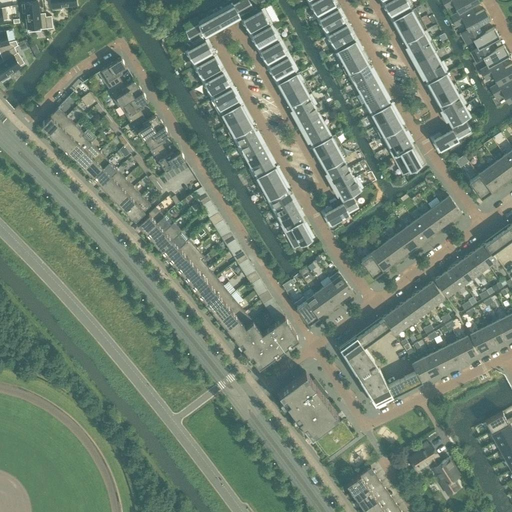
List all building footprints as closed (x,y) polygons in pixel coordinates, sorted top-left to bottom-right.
[(51,0),(52,10),(62,9),(61,5),(76,3),(75,0),(51,0)] [(231,3),(215,12),(218,18),(224,15),(227,22),(248,11),(252,8),(247,0),(242,0),(233,6),(231,3)] [(316,0),(309,4),(318,20),(340,8),(338,9),(337,8),(330,13),(327,7),(334,3),(336,2),(335,0),(316,0)] [(391,20),(415,7),(413,8),(408,0),(391,0),(383,5),(388,14),(390,13),(398,9),(401,14),(391,20),(392,20),(391,20)] [(454,4),(457,10),(470,4),(471,6),(479,1),(478,0),(441,0),(446,8),(454,4)] [(40,29),(47,28),(45,16),(39,17),(37,1),(21,3),(22,13),(26,12),(28,27),(40,25),(40,29)] [(463,22),(467,28),(479,22),(480,24),(489,19),(484,9),(475,14),(471,6),(470,4),(457,10),(458,12),(450,16),(456,26),(463,22)] [(248,11),(250,15),(259,10),(257,6),(252,8),(248,11)] [(404,21),(406,26),(421,18),(415,7),(391,20),(394,25),(395,25),(395,26),(404,21)] [(250,36),(251,36),(272,24),(264,8),(244,19),(242,20),(247,30),(249,29),(257,25),(260,30),(252,35),(253,35),(250,36)] [(318,20),(327,35),(349,23),(348,23),(346,24),(338,28),(335,23),(343,19),(343,18),(345,17),(340,8),(318,20)] [(218,18),(215,12),(199,22),(200,24),(186,31),(192,41),(216,28),(212,21),(218,18)] [(400,36),(403,41),(427,28),(421,18),(406,26),(409,31),(400,36)] [(473,39),(477,46),(489,40),(490,42),(499,37),(493,27),(485,32),(480,24),(479,22),(467,28),(468,30),(460,34),(466,44),(473,39)] [(333,52),(357,39),(347,44),(344,39),(352,34),(354,33),(349,23),(327,35),(335,51),(333,52)] [(259,52),(281,40),(272,24),(251,36),(256,46),(258,45),(266,41),(269,46),(261,50),(261,51),(259,52)] [(405,41),(411,51),(431,40),(425,30),(427,29),(427,28),(403,41),(404,42),(405,41)] [(0,44),(3,52),(14,47),(12,41),(8,42),(5,30),(0,31),(0,44)] [(186,51),(194,67),(214,56),(206,60),(203,55),(211,51),(211,50),(213,49),(207,39),(205,41),(205,40),(186,51)] [(333,52),(339,63),(354,55),(351,50),(360,45),(360,44),(357,39),(333,52)] [(270,66),(270,67),(290,56),(281,40),(259,52),(265,62),(267,61),(275,57),(278,62),(270,66)] [(411,51),(417,61),(434,52),(429,41),(431,40),(411,51)] [(483,57),(487,64),(499,58),(500,59),(509,55),(503,45),(495,50),(490,42),(489,40),(477,46),(478,47),(470,52),(475,62),(483,57)] [(17,52),(14,47),(3,52),(6,59),(0,63),(0,78),(2,81),(10,76),(8,73),(20,65),(13,55),(17,52)] [(417,61),(422,72),(442,61),(442,60),(440,62),(434,52),(417,61)] [(194,67),(203,83),(223,72),(215,76),(212,71),(220,66),(219,66),(222,65),(216,55),(214,56),(194,67)] [(339,63),(345,73),(369,60),(366,55),(357,60),(354,55),(339,63)] [(277,83),(300,70),(298,71),(290,56),(270,67),(268,68),(273,78),(275,76),(276,77),(283,72),(286,78),(277,83)] [(107,89),(121,81),(118,75),(122,73),(120,69),(126,66),(121,57),(98,71),(109,88),(107,89)] [(493,75),(497,82),(509,76),(510,77),(511,76),(511,63),(504,67),(500,59),(499,58),(487,64),(487,65),(480,70),(485,79),(493,75)] [(347,73),(353,83),(372,72),(367,62),(369,61),(369,60),(345,73),(345,74),(347,73)] [(426,83),(450,70),(448,71),(442,61),(422,72),(428,82),(426,83)] [(289,84),(291,89),(306,81),(300,70),(277,83),(279,89),(280,89),(289,84)] [(438,84),(441,89),(456,81),(450,70),(426,83),(429,89),(429,88),(429,89),(438,84)] [(203,83),(212,99),(232,88),(231,88),(224,92),(220,86),(228,82),(230,81),(225,71),(223,72),(203,83)] [(355,82),(361,92),(378,82),(372,72),(353,83),(355,82)] [(71,80),(76,86),(85,79),(80,73),(71,80)] [(509,76),(497,82),(497,83),(490,87),(495,97),(503,93),(508,102),(511,99),(511,81),(510,77),(509,76)] [(107,89),(118,106),(142,91),(138,85),(138,86),(137,86),(134,80),(122,87),(119,82),(122,81),(121,81),(107,89)] [(288,105),(289,105),(312,92),(306,81),(291,89),(294,94),(285,99),(286,99),(285,100),(288,105)] [(435,99),(438,104),(462,91),(456,81),(441,89),(444,94),(435,99)] [(364,103),(364,104),(384,93),(378,82),(361,92),(366,102),(364,103)] [(218,115),(242,103),(242,102),(232,108),(229,102),(237,98),(239,96),(234,87),(232,88),(212,99),(220,114),(218,115)] [(80,98),(84,102),(92,96),(89,91),(80,98)] [(129,123),(143,114),(139,109),(144,106),(142,103),(148,99),(142,91),(118,106),(118,107),(120,106),(130,122),(129,123)] [(440,104),(446,114),(465,103),(460,93),(462,92),(462,91),(438,104),(438,105),(438,104),(438,105),(440,104)] [(291,104),(296,114),(316,103),(310,93),(312,92),(289,105),(291,104)] [(368,115),(392,102),(391,102),(389,103),(384,93),(364,104),(370,114),(368,115)] [(92,96),(84,102),(87,107),(96,100),(92,96)] [(218,115),(224,126),(239,118),(236,113),(245,108),(242,102),(242,103),(218,115)] [(368,115),(374,126),(388,118),(386,113),(395,108),(394,108),(395,107),(392,102),(368,115)] [(94,105),(100,113),(103,110),(98,103),(94,105)] [(296,114),(302,124),(320,115),(314,105),(316,104),(316,103),(296,114)] [(465,103),(446,114),(452,125),(469,115),(463,104),(466,103),(465,103)] [(49,132),(50,133),(67,115),(58,107),(41,124),(46,130),(47,129),(49,132)] [(103,117),(109,125),(112,122),(106,114),(103,117)] [(136,127),(143,138),(164,125),(160,118),(159,119),(159,120),(155,114),(144,121),(141,116),(143,115),(143,114),(129,123),(133,129),(136,127)] [(58,141),(75,124),(67,115),(50,133),(55,138),(56,138),(58,140),(58,141)] [(302,124),(308,135),(325,125),(320,115),(302,124)] [(230,137),(254,124),(251,118),(251,119),(251,118),(242,123),(239,118),(224,126),(230,137)] [(374,126),(380,136),(403,123),(401,118),(400,118),(391,123),(388,118),(374,126)] [(434,138),(438,145),(436,146),(439,151),(457,141),(456,139),(470,131),(464,121),(434,138)] [(112,122),(109,125),(115,133),(118,130),(112,122)] [(382,136),(387,146),(407,135),(402,125),(403,124),(404,124),(403,123),(380,136),(380,137),(382,136)] [(66,149),(67,150),(84,132),(75,124),(58,141),(64,147),(64,146),(67,149),(66,149)] [(238,146),(240,145),(257,135),(252,125),(254,124),(230,137),(232,136),(238,146)] [(149,149),(153,155),(164,148),(161,143),(165,140),(163,137),(169,133),(164,125),(143,138),(144,138),(151,148),(149,149)] [(311,147),(335,134),(335,133),(331,135),(325,125),(308,135),(313,145),(311,146),(311,147)] [(75,157),(75,158),(91,142),(83,134),(84,132),(67,150),(72,155),(73,154),(75,157)] [(118,137),(124,145),(127,142),(121,134),(118,137)] [(323,147),(326,152),(340,144),(341,144),(335,134),(311,147),(314,152),(315,152),(323,147)] [(240,145),(246,155),(263,146),(257,135),(240,145)] [(387,146),(393,156),(413,146),(407,135),(387,146)] [(83,166),(84,166),(100,151),(91,142),(75,158),(81,163),(84,165),(83,166)] [(127,142),(124,145),(130,153),(133,150),(127,142)] [(320,163),(323,168),(347,155),(341,144),(340,144),(326,152),(329,157),(320,162),(320,163)] [(249,167),(269,156),(263,146),(246,155),(251,165),(249,167)] [(413,146),(393,156),(403,174),(420,164),(414,152),(405,157),(402,152),(413,146)] [(164,148),(153,155),(157,161),(158,160),(166,171),(185,159),(180,150),(174,154),(172,151),(168,153),(164,148)] [(92,174),(92,175),(108,160),(100,151),(84,166),(89,172),(90,171),(92,174)] [(133,157),(139,165),(142,162),(136,154),(133,157)] [(325,167),(331,177),(348,167),(343,157),(347,155),(323,168),(325,167)] [(511,165),(504,155),(495,161),(510,181),(511,179),(511,178),(510,175),(511,173),(511,165)] [(253,178),(253,179),(277,166),(277,165),(275,166),(269,156),(249,167),(255,177),(253,178)] [(100,183),(101,184),(117,168),(108,160),(92,175),(98,181),(98,180),(101,183),(100,183)] [(495,161),(487,167),(498,184),(505,179),(507,183),(510,181),(495,161)] [(142,162),(139,165),(145,173),(148,170),(142,162)] [(253,179),(259,189),(274,181),(271,176),(280,171),(277,165),(277,166),(253,179)] [(331,177),(337,188),(356,177),(356,176),(354,178),(348,167),(331,177)] [(487,167),(478,174),(492,193),(495,192),(492,188),(498,184),(487,167)] [(108,192),(109,192),(125,177),(117,168),(101,184),(106,189),(107,189),(109,191),(108,192)] [(148,177),(153,184),(156,181),(151,174),(148,177)] [(492,193),(478,174),(469,180),(481,197),(487,192),(490,195),(492,193)] [(117,200),(117,201),(133,186),(125,177),(109,192),(114,198),(115,198),(117,200)] [(356,177),(337,188),(343,199),(362,188),(356,177)] [(156,181),(153,184),(159,191),(162,189),(156,181)] [(259,189),(265,200),(289,187),(286,182),(285,181),(276,186),(274,181),(259,189)] [(125,209),(126,210),(142,194),(133,186),(117,201),(123,207),(123,206),(126,209),(125,209)] [(267,199),(273,209),(292,198),(287,188),(289,187),(288,187),(289,187),(265,200),(267,199)] [(196,198),(199,201),(208,195),(206,191),(205,191),(205,192),(196,198)] [(142,194),(126,210),(131,215),(135,218),(150,204),(142,194)] [(208,195),(199,201),(201,205),(210,199),(210,200),(211,199),(208,195)] [(449,195),(440,202),(454,221),(456,220),(454,216),(461,211),(449,195)] [(326,220),(329,225),(348,215),(347,213),(357,207),(352,197),(325,212),(329,219),(326,220)] [(273,209),(278,220),(298,209),(292,198),(273,209)] [(440,202),(431,208),(443,224),(449,220),(451,223),(454,221),(440,202)] [(145,231),(163,215),(155,206),(137,222),(142,228),(143,227),(145,230),(145,231)] [(431,208),(422,214),(436,234),(439,232),(436,229),(443,224),(431,208)] [(278,220),(284,230),(304,219),(298,209),(278,220)] [(209,217),(211,221),(221,215),(218,211),(209,217)] [(422,214),(413,221),(425,237),(431,232),(434,236),(436,234),(422,214)] [(152,239),(153,239),(173,221),(170,223),(163,215),(145,231),(150,236),(151,236),(153,239),(152,239)] [(221,215),(211,221),(213,225),(223,219),(221,215)] [(304,219),(284,230),(294,247),(311,238),(305,226),(296,231),(293,226),(304,220),(304,219)] [(160,248),(181,230),(173,221),(153,239),(158,245),(160,247),(160,248)] [(413,221),(405,227),(419,247),(422,245),(419,242),(425,237),(413,221)] [(511,225),(511,224),(485,243),(491,251),(496,259),(497,259),(492,252),(500,245),(511,236),(511,225)] [(405,227),(396,233),(408,250),(414,245),(417,249),(419,247),(405,227)] [(167,256),(168,257),(189,238),(181,230),(160,248),(165,253),(166,253),(168,256),(167,256)] [(221,237),(223,241),(233,234),(230,230),(230,231),(221,237)] [(396,233),(387,240),(402,260),(404,258),(402,254),(408,250),(396,233)] [(233,234),(223,241),(226,244),(235,238),(235,239),(236,239),(233,234)] [(175,265),(196,247),(189,238),(168,257),(173,262),(175,264),(175,265)] [(387,240),(378,246),(390,262),(397,258),(399,261),(402,260),(387,240)] [(481,245),(476,249),(488,265),(496,259),(491,251),(485,243),(484,244),(483,243),(481,244),(481,245)] [(378,246),(370,253),(384,272),(387,270),(384,267),(390,262),(378,246)] [(182,274),(183,274),(204,256),(196,247),(175,265),(180,271),(181,270),(183,273),(182,274)] [(469,254),(468,255),(480,271),(488,265),(476,249),(471,253),(471,252),(469,253),(469,254)] [(233,256),(236,260),(245,254),(243,250),(242,250),(243,251),(233,256)] [(384,272),(370,253),(361,259),(372,275),(379,271),(382,274),(384,272)] [(245,254),(236,260),(238,264),(247,258),(248,258),(245,254)] [(465,257),(460,261),(472,277),(480,271),(468,255),(467,256),(467,255),(464,256),(465,257)] [(190,282),(190,283),(208,267),(202,259),(204,257),(204,256),(183,274),(187,280),(188,279),(190,282)] [(453,266),(452,267),(463,283),(472,277),(460,261),(455,264),(454,264),(452,265),(453,266)] [(197,291),(216,276),(208,267),(190,283),(195,288),(197,291)] [(449,269),(443,273),(455,289),(463,283),(452,267),(451,268),(450,267),(448,268),(449,269)] [(246,276),(248,280),(258,273),(255,269),(255,270),(246,276)] [(338,271),(329,277),(346,300),(348,298),(346,295),(352,290),(338,271)] [(258,273),(248,280),(250,283),(260,278),(261,278),(258,273)] [(455,289),(443,273),(438,277),(438,276),(436,277),(436,278),(435,279),(447,295),(455,289)] [(204,300),(205,300),(223,285),(216,276),(197,291),(202,297),(205,299),(204,300)] [(331,281),(323,287),(334,303),(341,298),(343,302),(346,300),(329,277),(331,281)] [(283,283),(287,290),(296,285),(292,278),(283,283)] [(429,283),(424,287),(435,303),(444,297),(432,281),(431,282),(430,281),(428,283),(429,283)] [(211,309),(212,309),(230,294),(223,285),(205,300),(209,306),(210,306),(212,308),(211,309)] [(323,287),(314,293),(328,313),(331,311),(328,308),(334,303),(323,287)] [(417,292),(415,293),(427,309),(435,303),(424,287),(419,291),(418,290),(416,292),(417,292)] [(258,296),(260,299),(270,293),(268,289),(267,289),(267,290),(258,296)] [(270,293),(260,299),(263,303),(272,297),(272,298),(273,297),(270,293)] [(303,296),(317,316),(323,311),(326,315),(328,313),(314,293),(305,299),(303,296)] [(412,295),(407,299),(419,315),(427,309),(415,293),(414,294),(414,293),(412,295)] [(219,317),(219,318),(238,302),(230,294),(212,309),(217,315),(217,314),(219,317)] [(320,319),(317,316),(303,296),(294,303),(308,322),(315,317),(317,321),(320,319)] [(400,304),(399,305),(411,321),(419,315),(407,299),(402,303),(402,302),(400,304)] [(226,326),(226,327),(245,311),(238,302),(219,318),(224,323),(227,326),(226,326)] [(396,307),(391,311),(403,327),(411,321),(399,305),(398,306),(397,305),(395,307),(396,307)] [(280,306),(271,312),(276,319),(285,313),(280,306)] [(233,335),(234,335),(252,320),(245,311),(226,327),(231,332),(232,332),(234,335),(233,335)] [(384,316),(382,317),(394,333),(403,327),(391,311),(386,315),(385,314),(383,316),(384,316)] [(252,320),(234,335),(239,342),(241,340),(244,344),(242,346),(250,355),(252,354),(255,357),(253,359),(258,366),(298,337),(284,315),(262,332),(252,320)] [(511,325),(507,315),(497,320),(506,338),(511,334),(511,325)] [(382,317),(369,327),(376,336),(380,333),(389,327),(394,334),(394,333),(382,317)] [(497,320),(488,324),(497,342),(506,338),(497,320)] [(488,324),(479,329),(488,347),(497,342),(488,324)] [(369,327),(356,336),(363,345),(372,339),(376,336),(369,327)] [(488,347),(479,329),(469,334),(478,352),(488,347)] [(467,335),(457,340),(466,358),(476,353),(467,335)] [(363,345),(356,336),(340,348),(355,372),(356,372),(361,379),(360,379),(375,403),(392,395),(387,385),(379,367),(378,368),(374,360),(363,345)] [(457,340),(448,344),(457,362),(466,358),(457,340)] [(403,345),(406,350),(411,347),(408,342),(403,345)] [(448,344),(439,349),(448,367),(457,362),(448,344)] [(439,349),(430,353),(439,371),(448,367),(439,349)] [(430,353),(421,358),(430,376),(439,371),(430,353)] [(411,363),(415,370),(416,370),(421,380),(430,376),(421,358),(411,363)] [(415,370),(401,378),(406,388),(421,380),(416,370),(415,370)] [(311,435),(311,434),(328,458),(355,437),(342,419),(333,426),(329,421),(338,414),(305,371),(278,391),(310,434),(311,435)] [(387,385),(392,395),(406,388),(401,378),(387,385)] [(485,421),(491,430),(507,421),(506,419),(502,411),(485,421)] [(491,430),(496,440),(511,431),(511,429),(509,423),(507,421),(491,430)] [(511,431),(496,440),(501,449),(511,443),(511,431)] [(423,448),(409,458),(416,470),(431,461),(434,466),(433,467),(441,479),(439,480),(448,494),(458,487),(453,479),(460,474),(449,457),(440,463),(436,457),(438,456),(431,444),(429,445),(427,441),(421,445),(423,448)] [(511,443),(501,449),(506,459),(511,455),(511,443)] [(346,482),(352,491),(376,474),(370,465),(346,482)] [(352,491),(358,499),(382,482),(376,474),(352,491)] [(358,499),(363,506),(387,490),(382,482),(358,499)] [(363,506),(366,511),(371,511),(393,497),(387,490),(363,506)] [(371,511),(388,511),(398,505),(393,497),(371,511)]
